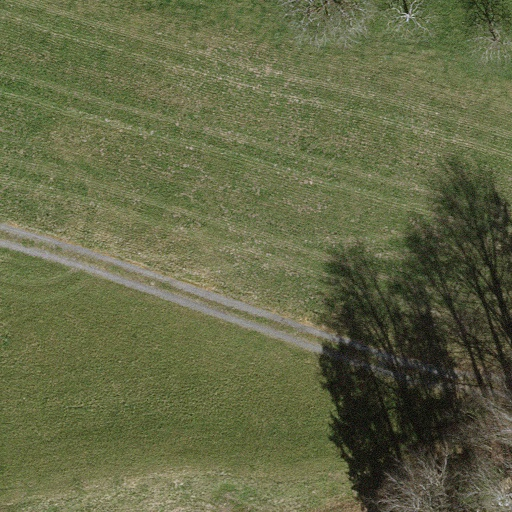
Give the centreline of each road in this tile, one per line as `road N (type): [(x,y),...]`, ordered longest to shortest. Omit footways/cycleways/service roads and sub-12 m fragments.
road 1 (track): [(0,238),(394,364),(511,391)]
road 2 (track): [(384,511),(415,502),(511,441)]
